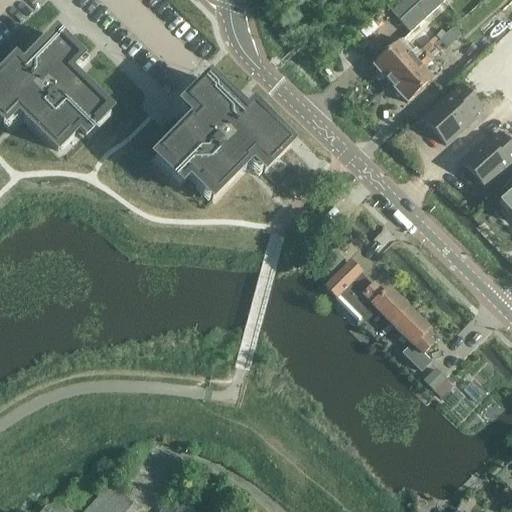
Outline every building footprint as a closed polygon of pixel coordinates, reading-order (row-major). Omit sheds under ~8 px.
[(406,32),(441,2),(439,0),(391,0),(383,7),(406,32)] [(68,140),(91,117),(52,80),(65,67),(40,42),(7,76),(0,69),(0,116),(40,155),(61,134),(68,140)] [(415,63),(398,46),(373,68),(390,86),(415,63)] [(415,63),(390,86),(406,104),(433,82),(415,63)] [(136,160),(160,184),(167,176),(191,200),(225,164),(238,176),(267,146),(231,111),(224,118),(187,82),(158,113),(170,125),(136,160)] [(471,119),(482,109),(461,87),(423,122),(446,147),(473,122),(471,119)] [(484,189),(511,164),(511,148),(500,135),(489,144),(487,142),(462,164),(484,189)] [(511,192),(499,205),(511,219),(511,192)] [(322,229),(312,240),(323,251),(333,241),(322,229)] [(363,275),(350,262),(323,288),(336,301),(341,297),(361,277),(363,275)] [(392,327),(408,311),(389,292),(383,297),(373,286),(372,287),(361,277),(341,297),(362,318),(373,307),(392,327)] [(408,311),(392,327),(412,347),(405,353),(415,363),(422,356),(423,357),(433,346),(424,337),(429,332),(408,311)] [(436,368),(425,381),(446,399),(457,386),(436,368)] [(84,511),(134,511),(139,507),(112,483),(84,511)] [(70,511),(59,501),(43,511),(41,511),(70,511)] [(192,511),(183,504),(177,511),(168,503),(160,511),(192,511)]
